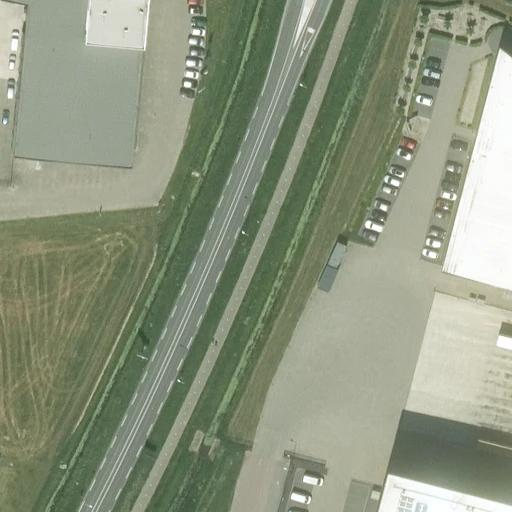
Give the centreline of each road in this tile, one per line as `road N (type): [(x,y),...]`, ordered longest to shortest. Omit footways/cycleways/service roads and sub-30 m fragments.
road 1 (primary): [(292,46),(138,421),(91,511)]
road 2 (unknown): [(0,187),(126,189),(151,175),(172,0)]
